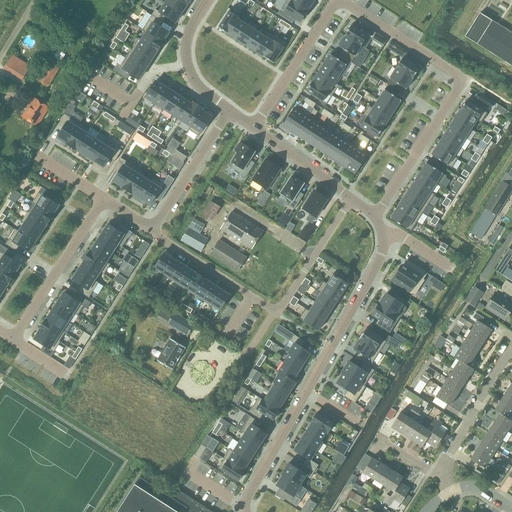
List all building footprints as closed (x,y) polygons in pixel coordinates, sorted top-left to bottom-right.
[(187,5),(180,0),(166,0),(165,3),(181,13),(181,14),(182,13),(181,13),(187,5)] [(306,0),(290,0),(289,2),(306,12),(312,3),(306,0)] [(277,7),(274,12),(286,20),(289,15),(300,22),(306,12),(289,2),(283,11),(277,7)] [(181,13),(165,3),(159,12),(155,10),(152,15),(162,22),(165,17),(175,23),(181,13)] [(239,16),(230,9),(218,28),(227,34),(237,19),(239,16)] [(511,31),(481,12),(466,36),(511,65),(511,31)] [(162,22),(152,15),(142,29),(146,32),(162,43),(168,33),(159,27),(162,22)] [(246,25),(237,19),(227,34),(236,40),(246,25)] [(258,27),(249,21),(246,25),(236,40),(245,46),(258,27)] [(357,29),(351,25),(345,35),(365,49),(375,33),(360,23),(357,29)] [(125,31),(121,29),(116,38),(124,43),(129,34),(125,31)] [(264,37),(255,31),(245,46),(254,52),(264,37)] [(156,52),(157,52),(163,43),(162,43),(146,32),(140,41),(156,52)] [(276,39),(267,33),(264,37),(254,52),(263,58),(276,39)] [(363,48),(344,36),(338,46),(343,50),(340,55),(351,62),(354,57),(356,58),(363,48)] [(286,43),(277,37),(276,39),(263,58),(273,64),(286,43)] [(140,41),(137,39),(131,48),(151,61),(156,52),(140,41)] [(151,61),(131,48),(126,58),(145,70),(151,61)] [(416,60),(406,53),(395,69),(412,79),(419,69),(413,65),(416,60)] [(337,59),(329,54),(323,64),(342,76),(351,62),(340,55),(337,59)] [(11,55),(3,69),(21,80),(30,65),(11,55)] [(145,70),(126,58),(120,67),(117,65),(113,70),(126,79),(130,73),(139,79),(145,70)] [(49,85),(61,66),(49,59),(37,78),(49,85)] [(342,76),(323,64),(317,73),(336,85),(342,76)] [(412,79),(395,69),(386,84),(387,85),(396,91),(399,86),(405,90),(412,79)] [(336,85),(317,73),(312,82),(332,95),(338,86),(336,85)] [(165,88),(155,81),(145,97),(154,103),(165,88)] [(332,95),(312,82),(305,92),(326,105),(332,95)] [(396,91),(387,85),(378,100),(395,110),(401,101),(395,97),(398,92),(396,91)] [(154,103),(163,109),(175,92),(166,86),(165,88),(154,103)] [(78,91),(74,97),(82,103),(86,96),(80,93),(78,91)] [(184,97),(175,92),(163,109),(172,115),(184,97)] [(476,98),(475,100),(490,109),(491,107),(494,102),(480,93),(476,98)] [(193,103),(184,97),(172,115),(181,121),(193,103)] [(37,126),(49,108),(34,98),(21,117),(37,126)] [(395,110),(378,100),(372,109),(389,119),(395,110)] [(487,113),(466,100),(460,109),(477,120),(481,123),(487,113)] [(202,108),(193,103),(181,121),(190,127),(201,110),(202,108)] [(372,109),(368,106),(362,115),(367,118),(383,128),(389,119),(372,109)] [(303,114),(294,108),(282,126),(292,132),(303,114)] [(477,120),(460,109),(454,119),(471,130),(477,120)] [(211,117),(201,110),(190,127),(188,130),(198,136),(211,117)] [(79,124),(65,114),(58,125),(63,128),(57,138),(66,144),(79,124)] [(312,120),(303,114),(292,132),(301,138),(312,120)] [(383,128),(367,118),(360,127),(377,138),(383,128)] [(471,130),(454,119),(449,128),(465,138),(471,130)] [(134,127),(137,129),(140,126),(141,124),(142,123),(138,120),(134,127)] [(321,126),(312,120),(301,138),(310,144),(321,126)] [(88,130),(79,124),(66,144),(75,150),(88,130)] [(127,126),(124,131),(131,136),(134,131),(127,126)] [(330,132),(321,126),(310,144),(319,149),(330,132)] [(465,138),(449,128),(443,137),(459,147),(465,138)] [(339,138),(330,132),(319,149),(328,155),(339,138)] [(137,133),(133,139),(137,142),(141,136),(137,133)] [(84,156),(95,139),(86,134),(75,150),(84,156)] [(459,147),(443,137),(437,146),(453,156),(459,147)] [(105,145),(96,138),(95,139),(84,156),(93,162),(105,145)] [(348,143),(339,138),(328,155),(327,156),(336,162),(348,143)] [(109,158),(114,161),(121,151),(116,147),(115,148),(106,142),(105,145),(93,162),(103,167),(109,158)] [(254,153),(239,143),(234,151),(237,153),(229,166),(240,174),(239,175),(245,178),(251,168),(246,165),(254,153)] [(345,168),(357,149),(348,143),(336,162),(345,168)] [(453,156),(437,146),(431,155),(451,169),(457,159),(453,156)] [(367,155),(357,149),(345,168),(355,174),(367,155)] [(176,150),(172,156),(179,160),(183,162),(186,157),(176,150)] [(135,167),(120,158),(114,168),(119,172),(113,181),(122,187),(135,167)] [(280,169),(265,159),(252,180),(267,190),(280,169)] [(179,160),(175,167),(180,170),(184,163),(183,162),(179,160)] [(450,171),(435,162),(432,167),(426,163),(419,173),(436,183),(440,186),(450,171)] [(144,173),(135,167),(122,187),(131,193),(142,177),(144,173)] [(436,183),(419,173),(414,182),(430,192),(436,183)] [(303,184),(291,176),(280,194),(291,201),(288,206),(294,210),(301,199),(295,196),(303,184)] [(151,183),(142,177),(131,193),(141,199),(151,183)] [(464,180),(459,177),(455,184),(460,187),(464,180)] [(163,185),(154,179),(151,183),(141,199),(150,205),(158,193),(163,185)] [(511,191),(511,186),(501,180),(484,208),(497,216),(511,191)] [(434,195),(414,182),(408,191),(428,204),(434,195)] [(52,194),(42,187),(32,202),(36,204),(52,215),(58,206),(49,199),(52,194)] [(227,188),(225,190),(234,196),(236,193),(227,188)] [(20,195),(14,190),(8,199),(10,201),(14,203),(14,204),(20,195)] [(327,199),(314,191),(303,209),(310,214),(306,220),(311,223),(327,199)] [(428,204),(408,191),(402,200),(423,213),(428,204)] [(423,213),(402,200),(396,210),(417,222),(423,213)] [(211,219),(217,207),(207,202),(201,214),(211,219)] [(52,215),(36,204),(30,214),(46,224),(52,215)] [(417,222),(396,210),(390,218),(411,232),(417,222)] [(46,224),(27,212),(21,221),(24,223),(41,233),(46,224)] [(250,250),(262,232),(230,212),(219,230),(250,250)] [(290,217),(285,214),(279,224),(284,227),(290,217)] [(192,218),(187,227),(208,239),(213,231),(192,218)] [(41,233),(24,223),(19,232),(35,242),(41,233)] [(117,230),(107,224),(101,234),(121,247),(128,238),(132,233),(120,225),(117,230)] [(499,225),(488,242),(492,244),(502,227),(499,225)] [(189,228),(182,240),(200,251),(207,240),(189,228)] [(312,233),(304,228),(298,238),(306,243),(312,233)] [(19,232),(15,229),(5,244),(16,251),(19,246),(29,252),(35,242),(19,232)] [(117,245),(101,234),(96,243),(112,253),(117,245)] [(209,255),(236,272),(246,257),(219,240),(209,255)] [(464,250),(471,253),(475,245),(468,242),(464,250)] [(90,252),(106,263),(112,253),(96,243),(90,252)] [(14,253),(2,245),(1,246),(0,247),(0,265),(14,274),(20,265),(11,259),(14,253)] [(139,248),(134,255),(140,259),(145,252),(139,248)] [(502,275),(507,266),(506,265),(511,255),(511,251),(508,250),(495,270),(502,275)] [(106,263),(90,252),(84,261),(104,274),(110,265),(106,263)] [(172,259),(164,253),(153,269),(162,275),(172,259)] [(138,261),(132,257),(128,264),(129,265),(134,268),(138,261)] [(180,264),(172,259),(162,275),(170,280),(180,264)] [(100,272),(84,261),(78,270),(94,281),(100,272)] [(188,269),(180,264),(170,280),(178,285),(188,269)] [(14,274),(0,265),(0,278),(8,283),(14,274)] [(134,268),(129,265),(123,274),(128,277),(134,268)] [(458,278),(463,271),(453,265),(449,271),(458,278)] [(410,272),(401,266),(392,280),(414,295),(424,280),(422,280),(426,273),(415,266),(410,272)] [(196,274),(188,269),(178,285),(186,290),(196,274)] [(347,276),(336,269),(327,284),(342,294),(345,290),(344,289),(348,284),(343,281),(347,276)] [(94,281),(78,270),(72,280),(81,286),(78,291),(89,298),(98,283),(94,281)] [(204,280),(196,274),(186,290),(194,296),(204,280)] [(8,283),(0,278),(0,291),(2,293),(8,283)] [(212,285),(204,280),(194,296),(202,301),(212,285)] [(511,296),(511,284),(505,280),(500,289),(511,296)] [(342,294),(323,281),(316,291),(320,294),(336,303),(342,294)] [(221,290),(212,285),(202,301),(210,306),(221,290)] [(473,306),(482,293),(473,288),(465,301),(473,306)] [(229,295),(221,290),(210,306),(219,312),(229,295)] [(506,321),(511,312),(511,302),(496,292),(486,308),(506,321)] [(73,299),(64,293),(57,302),(77,315),(83,306),(87,309),(91,303),(76,294),(73,299)] [(386,294),(379,305),(399,318),(406,307),(402,305),(405,300),(395,293),(392,298),(386,294)] [(336,303),(320,294),(315,302),(330,312),(336,303)] [(73,313),(57,302),(52,311),(68,322),(73,313)] [(330,312),(315,302),(309,311),(324,321),(330,312)] [(399,318),(379,305),(372,315),(378,319),(375,324),(389,333),(399,318)] [(163,307),(157,318),(167,324),(166,324),(187,336),(194,324),(163,307)] [(309,311),(305,308),(299,318),(318,331),(324,321),(309,311)] [(68,322),(52,311),(46,320),(62,331),(68,322)] [(457,321),(464,325),(466,321),(460,317),(457,321)] [(65,333),(46,320),(40,329),(59,342),(65,333)] [(471,330),(485,339),(491,329),(477,320),(471,330)] [(461,330),(464,325),(457,321),(454,325),(461,330)] [(96,327),(90,323),(86,330),(92,334),(96,327)] [(372,333),(366,328),(359,339),(380,352),(390,337),(375,327),(372,333)] [(40,329),(34,339),(43,345),(40,351),(50,357),(60,342),(59,342),(40,329)] [(479,348),(485,339),(471,330),(465,339),(479,348)] [(90,336),(84,332),(78,341),(84,345),(90,336)] [(408,341),(395,333),(393,336),(406,344),(408,341)] [(305,342),(294,335),(290,341),(294,344),(288,352),(290,354),(304,363),(310,353),(301,348),(305,342)] [(445,339),(452,344),(455,339),(448,335),(445,339)] [(172,369),(185,347),(170,338),(157,359),(172,369)] [(380,352),(359,339),(352,349),(358,353),(355,358),(370,368),(380,352)] [(449,348),(452,344),(445,339),(443,343),(449,348)] [(473,357),(479,348),(465,339),(459,349),(473,357)] [(339,352),(347,357),(352,347),(344,342),(339,352)] [(468,366),(473,357),(459,349),(453,358),(458,361),(459,360),(468,366)] [(434,358),(440,362),(443,357),(436,353),(434,358)] [(304,363),(290,354),(284,363),(298,372),(304,363)] [(438,366),(440,362),(434,358),(431,362),(438,366)] [(473,369),(468,366),(459,360),(458,361),(453,370),(467,379),(473,369)] [(360,368),(349,361),(341,372),(343,373),(364,386),(374,371),(370,368),(363,363),(360,368)] [(95,363),(86,379),(94,385),(104,370),(95,363)] [(298,372),(284,363),(278,372),(279,373),(292,381),(298,372)] [(400,366),(395,363),(390,371),(395,374),(400,366)] [(104,370),(95,385),(100,388),(111,373),(104,370)] [(461,388),(467,379),(453,370),(447,379),(461,388)] [(422,376),(429,380),(431,376),(425,372),(422,376)] [(292,381),(279,373),(273,382),(276,383),(290,392),(295,383),(292,381)] [(364,386),(343,373),(336,383),(347,390),(344,396),(355,403),(365,387),(364,386)] [(111,374),(101,388),(105,391),(106,392),(116,377),(111,374)] [(426,384),(429,380),(422,376),(419,380),(426,384)] [(116,377),(107,392),(111,395),(120,380),(116,377)] [(455,397),(461,388),(447,379),(441,388),(455,397)] [(122,381),(112,395),(117,399),(126,384),(122,381)] [(290,392),(276,383),(270,392),(284,401),(290,392)] [(128,385),(119,400),(126,405),(136,390),(128,385)] [(247,390),(242,387),(232,401),(237,405),(247,390)] [(415,387),(413,391),(419,395),(422,391),(415,387)] [(449,406),(455,397),(441,388),(435,397),(449,406)] [(407,391),(404,396),(412,401),(411,403),(417,407),(421,400),(407,391)] [(284,401),(270,392),(264,401),(278,410),(284,401)] [(511,408),(511,396),(506,392),(500,401),(511,408)] [(264,401),(258,397),(248,412),(259,419),(263,414),(273,420),(279,411),(278,410),(264,401)] [(508,419),(511,413),(511,408),(500,401),(494,411),(499,414),(508,419)] [(155,406),(148,416),(153,420),(161,409),(155,406)] [(407,415),(406,417),(410,419),(414,414),(417,408),(414,406),(407,415)] [(391,408),(386,417),(389,419),(391,420),(396,411),(395,410),(391,408)] [(162,410),(154,421),(158,423),(166,412),(162,410)] [(322,416),(317,413),(311,422),(312,423),(326,432),(328,433),(337,418),(325,411),(322,416)] [(166,412),(159,424),(163,427),(171,415),(166,412)] [(401,434),(410,419),(406,417),(400,413),(391,427),(401,434)] [(511,424),(511,421),(508,419),(499,414),(493,423),(507,432),(511,424)] [(173,415),(164,428),(169,431),(177,418),(173,415)] [(434,427),(438,420),(440,418),(436,415),(430,425),(433,427),(434,427)] [(261,423),(250,416),(240,431),(241,432),(261,444),(267,434),(258,428),(261,423)] [(178,419),(170,431),(176,435),(184,422),(178,419)] [(412,440),(421,426),(410,419),(401,434),(412,440)] [(442,423),(438,420),(434,427),(433,427),(430,432),(425,441),(436,448),(444,433),(438,429),(442,423)] [(185,422),(176,436),(186,443),(194,429),(185,422)] [(326,432),(312,423),(306,431),(320,441),(326,432)] [(501,441),(507,432),(493,423),(487,432),(501,441)] [(125,424),(121,429),(138,440),(142,435),(125,424)] [(425,441),(430,432),(421,426),(412,440),(422,447),(425,441)] [(306,431),(300,441),(316,451),(322,442),(320,441),(306,431)] [(261,444),(241,432),(236,440),(255,453),(261,444)] [(496,450),(501,441),(487,432),(481,441),(496,450)] [(255,453),(236,440),(230,449),(249,462),(255,453)] [(316,451),(300,441),(294,450),(307,459),(303,465),(314,472),(318,466),(310,460),(316,451)] [(489,460),(496,450),(481,441),(475,451),(489,460)] [(206,448),(201,444),(194,455),(199,458),(206,448)] [(229,449),(223,458),(224,459),(244,471),(245,470),(244,470),(249,462),(230,449),(229,449)] [(484,468),(489,460),(475,451),(470,459),(484,468)] [(383,464),(372,457),(362,472),(373,479),(383,464)] [(238,481),(244,471),(224,459),(218,468),(238,481)] [(510,466),(504,462),(501,466),(508,470),(510,466)] [(299,470),(288,463),(281,474),(283,475),(300,486),(306,475),(310,478),(314,472),(303,465),(299,470)] [(383,485),(393,470),(383,464),(373,479),(383,485)] [(501,466),(501,467),(499,470),(498,470),(505,474),(508,470),(501,466)] [(393,492),(399,482),(403,477),(393,470),(383,485),(393,491),(393,492)] [(300,486),(283,475),(276,485),(287,492),(283,498),(296,506),(300,500),(297,498),(303,488),(300,486)] [(212,511),(179,490),(174,499),(140,477),(117,511),(212,511)] [(410,489),(399,482),(393,492),(393,491),(390,496),(386,503),(390,505),(394,499),(401,503),(410,489)] [(356,493),(351,490),(347,496),(352,500),(356,493)]
